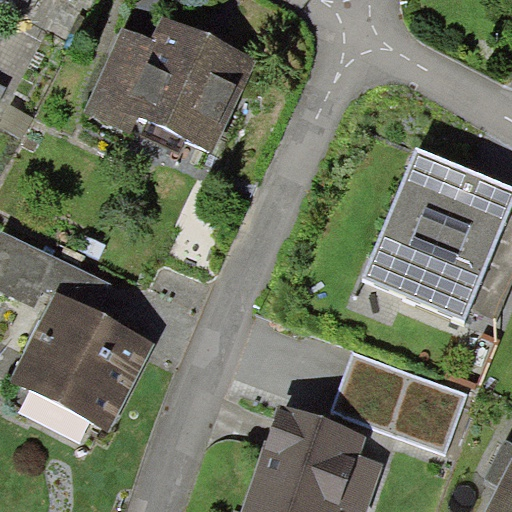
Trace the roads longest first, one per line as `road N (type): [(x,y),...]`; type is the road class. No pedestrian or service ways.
road 1 (residential): [(152,511),(241,274),(360,27)]
road 2 (residential): [(511,114),(360,27)]
